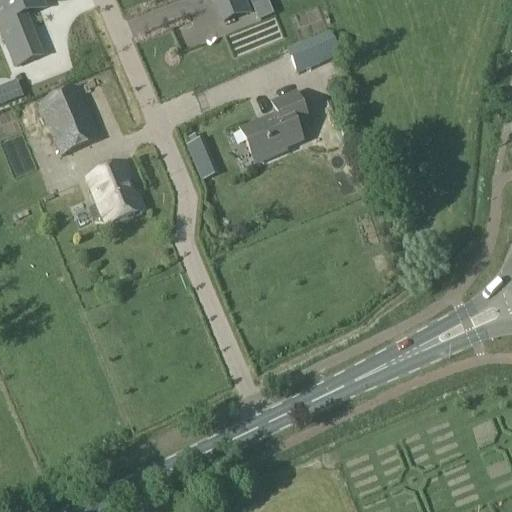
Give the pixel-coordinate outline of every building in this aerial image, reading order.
[(7,0),(0,3),(0,38),(3,48),(33,37),(27,22),(23,24),(22,20),(45,11),(40,0),(7,0)] [(133,0),(167,92),(167,90),(173,90),(204,79),(215,79),(214,72),(208,55),(207,36),(185,37),(172,0),(133,0)] [(256,0),(250,3),(258,23),(273,17),(266,0),(256,0)] [(242,48),(252,45),(246,28),(237,31),(242,48)] [(297,78),(340,59),(329,35),(286,54),(297,78)] [(59,159),(101,142),(78,89),(37,107),(59,159)] [(270,104),(275,118),(241,133),(254,164),(275,156),(274,153),(299,142),(295,133),(310,127),(297,94),(270,104)] [(0,213),(39,200),(17,135),(29,130),(24,114),(0,122),(0,213)] [(191,160),(208,153),(202,140),(186,147),(191,160)] [(144,212),(125,166),(86,182),(97,208),(93,209),(97,219),(102,217),(106,228),(144,212)]
